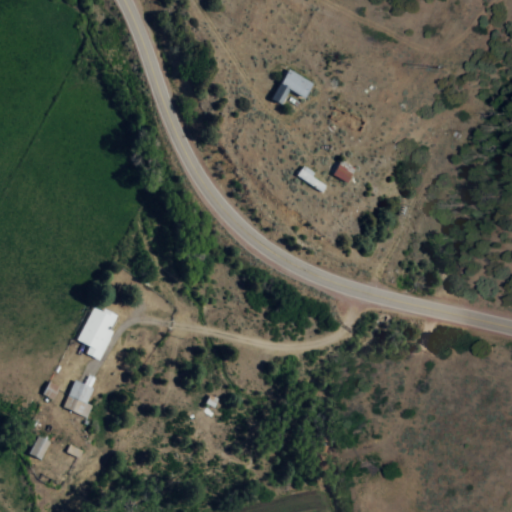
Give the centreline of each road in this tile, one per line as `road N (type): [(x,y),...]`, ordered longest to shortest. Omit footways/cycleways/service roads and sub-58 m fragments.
road 1 (secondary): [(285,259),(202,181),(123,0)]
road 2 (secondary): [(511,326),(357,289),(285,259)]
